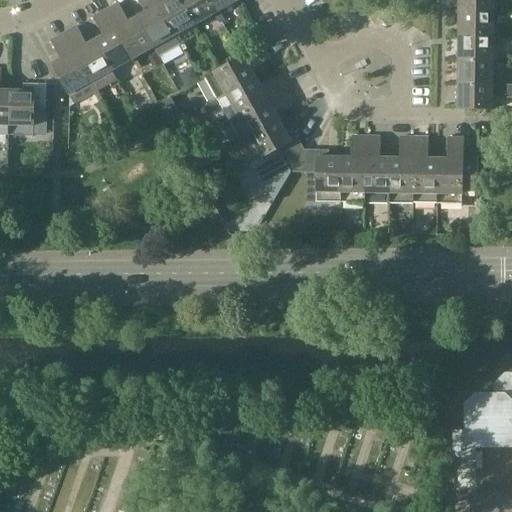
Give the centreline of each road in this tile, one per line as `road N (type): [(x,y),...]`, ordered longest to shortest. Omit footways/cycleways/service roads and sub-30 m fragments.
road 1 (tertiary): [(0,277),(511,270)]
road 2 (residential): [(401,63),(401,94),(372,113),(342,98),(322,64)]
